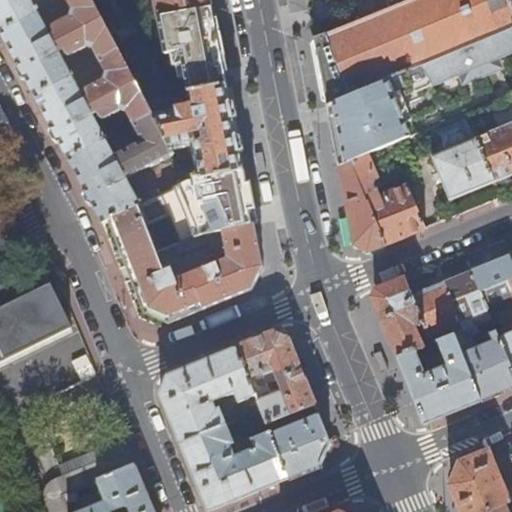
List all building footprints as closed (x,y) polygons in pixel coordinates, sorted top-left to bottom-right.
[(0,0),(0,25),(5,34),(42,15),(34,0),(67,0),(68,1),(70,0),(0,0)] [(21,66),(38,98),(76,79),(82,76),(79,71),(73,74),(63,54),(68,52),(71,58),(75,59),(91,51),(97,51),(104,63),(123,54),(110,28),(95,0),(70,0),(77,12),(74,19),(58,27),(57,31),(60,37),(55,39),(42,15),(5,34),(21,66)] [(95,0),(110,28),(124,26),(110,0),(95,0)] [(213,0),(159,0),(163,18),(215,8),(213,0)] [(328,104),(365,89),(411,70),(492,36),(511,27),(511,9),(508,0),(412,0),(391,8),(315,39),(321,72),(328,104)] [(389,0),(391,8),(412,0),(389,0)] [(222,47),(215,8),(163,18),(170,56),(179,55),(182,67),(188,66),(193,94),(230,87),(222,47)] [(120,34),(125,43),(140,36),(135,26),(120,34)] [(365,89),(328,104),(333,131),(340,168),(375,154),(385,149),(399,143),(412,138),(406,124),(444,108),(435,85),(465,73),(469,82),(494,71),(489,62),(511,52),(511,27),(492,36),(411,70),(365,89)] [(54,128),(72,161),(110,141),(115,139),(113,134),(107,137),(97,117),(101,115),(104,121),(107,122),(123,113),(130,114),(137,127),(157,117),(150,103),(123,54),(104,63),(110,76),(108,82),(92,90),(90,94),(94,101),(89,103),(76,79),(38,98),(54,128)] [(157,117),(175,151),(195,148),(202,181),(246,171),(238,130),(230,87),(193,94),(195,109),(181,111),(181,114),(164,117),(162,101),(150,103),(157,117)] [(448,137),(473,128),(468,115),(443,125),(448,137)] [(107,226),(113,223),(112,222),(141,207),(152,202),(161,197),(158,190),(147,195),(148,198),(145,198),(141,202),(130,180),(177,156),(175,151),(157,117),(137,127),(146,145),(119,159),(110,141),(72,161),(90,194),(107,226)] [(511,124),(477,138),(495,182),(511,175),(511,124)] [(461,196),(495,182),(477,138),(433,156),(451,200),(461,196)] [(399,143),(385,149),(389,159),(402,153),(399,143)] [(426,228),(409,186),(380,198),(375,187),(379,185),(377,180),(379,179),(376,172),(382,170),(375,154),(340,168),(348,209),(355,245),(369,252),(403,238),(426,228)] [(252,201),(246,171),(202,181),(210,217),(253,208),(252,201)] [(157,214),(152,202),(141,207),(146,219),(157,214)] [(261,253),(257,227),(205,237),(207,245),(213,245),(214,250),(229,248),(231,260),(180,281),(174,266),(185,262),(182,256),(179,248),(160,255),(154,241),(146,219),(141,207),(112,222),(113,223),(148,315),(172,324),(253,291),(264,270),(261,253)] [(178,232),(154,241),(160,255),(179,248),(184,246),(178,232)] [(182,256),(207,245),(205,237),(202,238),(184,246),(179,248),(182,256)] [(471,268),(472,271),(486,305),(511,294),(511,253),(492,260),(471,268)] [(458,277),(445,282),(460,322),(464,332),(474,327),(470,318),(475,316),(488,311),(486,305),(472,271),(458,277)] [(0,371),(10,366),(7,362),(74,329),(49,277),(38,273),(0,291),(0,371)] [(388,330),(399,358),(423,348),(414,325),(423,322),(412,295),(406,279),(382,289),(377,303),(388,330)] [(427,289),(412,295),(423,322),(428,335),(460,322),(445,282),(427,289)] [(479,326),(475,316),(470,318),(474,327),(477,326),(479,326)] [(511,332),(505,335),(500,322),(494,324),(496,331),(511,370),(511,332)] [(501,392),(511,387),(511,370),(496,331),(491,333),(494,341),(477,348),(472,336),(479,333),(477,326),(474,327),(464,332),(455,335),(481,400),(501,392)] [(292,417),(317,407),(304,374),(291,340),(277,334),(239,350),(251,380),(277,370),(287,394),(261,405),(264,412),(268,423),(269,426),(292,417)] [(411,388),(418,406),(441,417),(453,412),(481,400),(455,335),(423,348),(399,358),(411,388)] [(237,395),(246,419),(264,412),(261,405),(251,380),(239,350),(170,377),(162,394),(173,420),(183,445),(229,427),(222,410),(219,412),(215,404),(237,395)] [(81,379),(94,372),(84,355),(72,361),(81,379)] [(251,380),(261,405),(287,394),(277,370),(251,380)] [(322,417),(317,407),(292,417),(297,427),(322,417)] [(243,433),(268,423),(264,412),(246,419),(239,422),(243,433)] [(326,429),(322,417),(297,427),(274,436),(273,434),(254,442),(257,450),(237,458),(232,446),(236,445),(229,427),(183,445),(209,511),(211,511),(249,497),(322,468),(332,443),(326,429)] [(78,490),(102,480),(135,467),(125,441),(62,467),(66,476),(73,492),(78,490)] [(458,502),(462,511),(488,511),(507,504),(511,501),(511,488),(507,490),(490,451),(479,456),(461,462),(452,486),(458,502)] [(156,511),(137,466),(135,467),(102,480),(108,502),(80,511),(156,511)] [(65,495),(73,492),(66,476),(57,479),(53,482),(49,487),(47,494),(47,499),(51,511),(71,511),(68,504),(65,495)] [(65,495),(68,504),(81,499),(78,490),(73,492),(65,495)]
